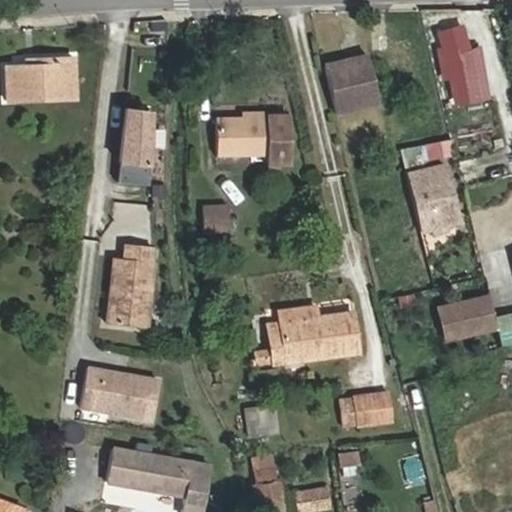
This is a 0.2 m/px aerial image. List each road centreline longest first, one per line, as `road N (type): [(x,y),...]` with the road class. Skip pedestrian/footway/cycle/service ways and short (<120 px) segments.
road 1 (unknown): [(304,0),(374,290),(451,511)]
road 2 (residential): [(0,10),(155,0)]
